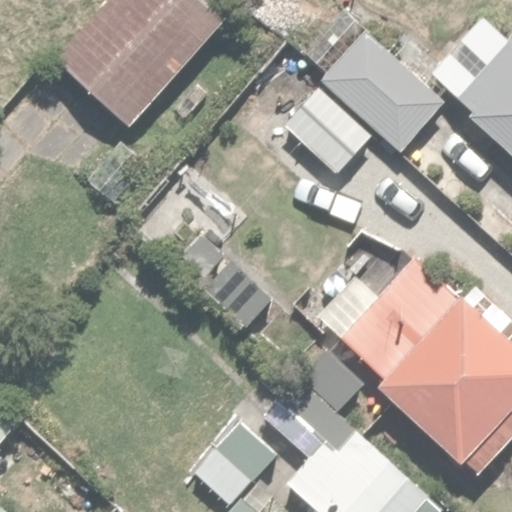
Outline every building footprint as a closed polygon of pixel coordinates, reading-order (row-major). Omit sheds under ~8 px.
[(74,5),(46,34),(127,111),(230,3),(227,0),(98,0),(85,15),(74,5)] [(370,19),(326,65),(399,135),(443,88),(370,19)] [(511,76),(492,99),(511,115),(511,76)] [(321,77),(285,115),(336,162),(371,125),(321,77)] [(511,456),(511,299),(498,287),(415,379),(508,462),(511,456)] [(327,342),(265,406),(306,445),(367,381),(327,342)] [(0,399),(0,439),(20,418),(0,399)] [(405,511),(433,484),(352,407),(288,474),(327,511),(405,511)] [(195,465),(228,494),(275,442),(241,412),(195,465)] [(271,511),(242,488),(221,511),(271,511)] [(15,511),(0,496),(0,511),(15,511)]
